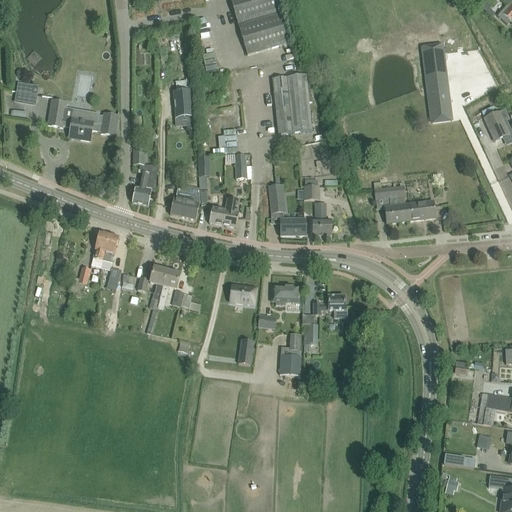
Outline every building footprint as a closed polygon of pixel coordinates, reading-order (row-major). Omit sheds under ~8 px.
[(275,0),(232,0),(248,56),(288,45),(275,0)] [(507,26),(510,22),(511,24),(511,23),(511,0),(499,0),(507,7),(501,14),(498,17),(507,26)] [(443,54),(442,47),(442,46),(441,46),(422,49),(423,57),(431,117),(432,124),(452,122),(451,114),(443,54)] [(205,71),(216,69),(214,60),(203,62),(205,71)] [(274,80),(273,80),(279,136),(312,133),(311,123),(306,77),(299,77),(293,78),(292,78),(291,78),(274,80)] [(33,87),(32,86),(18,84),(17,86),(17,87),(17,92),(16,93),(31,96),(33,87)] [(173,93),(176,120),(193,118),(191,92),(173,93)] [(67,104),(63,104),(52,102),(48,127),(52,127),(63,129),(63,127),(71,129),(70,136),(81,138),(81,141),(90,142),(91,135),(93,126),(97,127),(99,115),(88,113),(86,124),(83,123),(71,122),(73,111),(66,110),(67,104)] [(490,117),(483,120),(494,144),(511,136),(511,133),(507,122),(510,121),(505,110),(490,117)] [(116,138),(119,117),(104,115),(100,136),(116,138)] [(236,131),(222,132),(223,137),(217,137),(218,155),(237,154),(236,131)] [(289,150),(296,149),(296,142),(286,142),(286,148),(289,150)] [(144,167),(145,152),(141,152),(141,146),(142,146),(134,146),(133,167),(144,167)] [(244,161),(244,156),(235,157),(236,181),(247,181),(246,161),(244,161)] [(210,158),(198,158),(199,179),(211,178),(210,158)] [(148,208),(151,193),(156,194),(156,175),(149,174),(148,176),(142,175),(139,190),(135,189),(132,204),(148,208)] [(385,209),(385,216),(387,226),(400,224),(398,207),(397,201),(395,201),(395,199),(394,189),(381,190),(380,184),(374,185),(376,201),(384,200),(385,209)] [(276,187),(269,188),(271,216),(280,215),(285,214),(285,206),(283,186),(279,187),(276,187)] [(306,188),(305,188),(305,192),(305,201),(305,202),(318,201),(318,188),(306,188)] [(398,207),(400,224),(436,220),(433,203),(406,206),(405,198),(404,188),(394,189),(395,199),(395,201),(397,201),(398,207)] [(174,200),(170,216),(196,222),(199,205),(201,206),(200,191),(191,189),(190,195),(178,193),(177,201),(174,200)] [(225,211),(223,227),(236,230),(239,214),(238,214),(240,202),(227,199),(225,211)] [(313,222),(313,228),(313,238),(331,238),(331,222),(325,222),(325,205),(316,205),(316,222),(313,222)] [(225,211),(212,209),(209,225),(223,227),(225,211)] [(306,238),(306,221),(280,221),(280,238),(306,238)] [(100,234),(97,244),(91,267),(101,270),(103,262),(109,237),(100,234)] [(112,265),(118,239),(109,237),(103,262),(101,270),(110,272),(112,265)] [(55,278),(62,280),(64,270),(58,269),(57,274),(56,274),(55,278)] [(85,286),(86,287),(90,271),(83,269),(80,281),(73,279),(69,297),(81,300),(85,286)] [(160,302),(167,272),(154,269),(152,279),(150,284),(157,286),(154,295),(152,300),(149,310),(153,311),(157,312),(160,302)] [(110,277),(108,285),(117,287),(121,275),(113,272),(111,278),(110,277)] [(176,291),(180,276),(167,272),(160,302),(163,303),(166,303),(167,298),(170,289),(176,291)] [(141,280),(138,292),(145,294),(148,282),(141,280)] [(232,287),(230,304),(254,307),(256,290),(232,287)] [(276,307),(285,308),(285,304),(299,304),(299,289),(273,288),(272,303),(276,304),(276,307)] [(190,303),(192,297),(176,293),(173,307),(181,309),(191,311),(199,313),(200,306),(190,303)] [(345,311),(344,298),(328,298),(328,306),(321,306),(321,305),(313,305),(313,315),(314,317),(321,317),(321,312),(334,312),(334,320),(347,320),(347,311),(345,311)] [(260,318),(259,329),(275,330),(276,319),(260,318)] [(317,347),(318,326),(304,326),(303,346),(304,346),(304,354),(311,354),(311,347),(317,347)] [(188,356),(191,344),(181,342),(178,354),(188,356)] [(242,342),(239,366),(251,367),(254,343),(242,342)] [(300,350),(289,350),(281,349),(281,357),(280,357),(279,376),(300,378),(302,358),(301,358),(301,352),(300,352),(300,350)] [(455,364),(454,374),(468,375),(468,364),(455,364)] [(511,413),(511,400),(482,395),(477,426),(493,428),(496,411),(511,413)] [(445,456),(443,466),(474,470),(474,469),(475,460),(475,461),(465,459),(465,458),(445,456)] [(454,491),(457,483),(449,481),(445,494),(453,496),(454,491)] [(511,511),(511,490),(507,490),(503,489),(503,496),(500,511),(511,511)]
